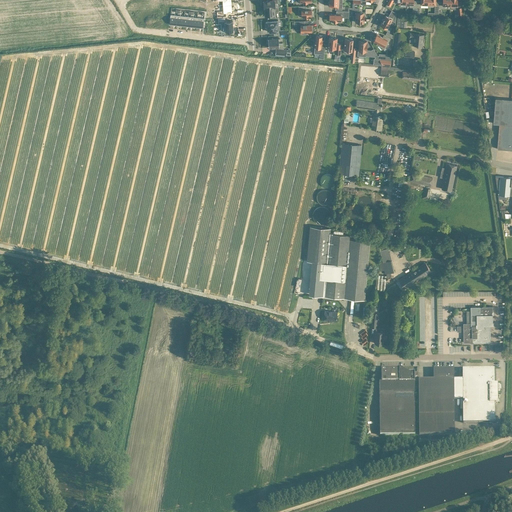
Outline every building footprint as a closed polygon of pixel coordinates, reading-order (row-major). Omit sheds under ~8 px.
[(328,2),(328,5),(329,5),(329,6),(335,6),(335,9),(342,10),(342,6),(338,6),(338,0),(329,0),(329,1),(329,2),(328,2)] [(439,8),(443,8),(443,5),(450,5),(450,0),(442,0),(443,2),(439,2),(439,8)] [(352,11),(352,15),(356,15),(355,22),(359,22),(359,23),(362,23),(362,22),(363,22),(363,21),(364,21),(364,14),(363,14),(364,12),(359,12),(359,8),(354,8),(354,4),(353,3),(353,7),(353,8),(352,11)] [(223,11),(217,11),(217,17),(226,16),(226,13),(232,12),(231,5),(229,5),(223,5),(223,11)] [(305,6),(298,6),(299,13),(301,13),(301,16),(303,16),(303,17),(305,17),(308,17),(310,17),(310,16),(313,16),(312,12),(311,12),(311,11),(310,11),(310,9),(311,9),(307,9),(305,9),(305,6)] [(275,7),(264,8),(265,15),(268,15),(269,15),(270,15),(271,17),(276,17),(276,11),(279,11),(278,7),(275,7)] [(329,14),(328,17),(329,17),(329,20),(332,20),(332,21),(333,21),(337,21),(338,20),(341,20),(341,17),(348,17),(348,11),(337,10),(336,14),(329,14)] [(386,15),(381,25),(387,28),(391,20),(395,22),(396,13),(392,10),(388,16),(386,15)] [(396,26),(406,27),(407,18),(397,16),(396,26)] [(225,18),(218,19),(219,23),(225,23),(225,31),(229,31),(233,31),(232,30),(233,30),(233,20),(225,21),(225,18)] [(277,21),(266,21),(265,23),(266,26),(268,26),(268,30),(270,30),(270,32),(278,31),(277,21)] [(312,30),(313,30),(313,26),(312,26),(312,24),(306,24),(304,24),(304,21),(294,21),(294,25),(297,25),(297,29),(301,29),(301,34),(308,33),(308,32),(312,31),(312,30)] [(410,33),(410,37),(414,38),(414,44),(422,45),(423,34),(415,34),(410,33)] [(385,49),(390,38),(384,35),(383,37),(377,34),(376,36),(375,36),(374,37),(373,39),(373,40),(379,43),(378,45),(385,49)] [(320,53),(324,54),(325,43),(322,43),(322,39),(323,35),(319,35),(316,35),(315,42),(315,43),(315,50),(320,51),(320,53)] [(329,36),(328,48),(336,49),(336,54),(340,54),(341,44),(336,43),(337,37),(334,37),(333,36),(331,36),(330,37),(329,36)] [(268,39),(267,39),(268,43),(269,47),(277,47),(277,48),(276,48),(275,53),(286,55),(287,49),(284,49),(284,43),(279,43),(279,38),(268,38),(268,39)] [(345,38),(344,50),(349,50),(349,53),(349,54),(351,54),(351,56),(355,57),(356,47),(352,47),(353,39),(352,39),(352,38),(348,38),(348,39),(345,38)] [(358,50),(357,55),(365,56),(366,55),(374,56),(375,57),(374,58),(379,58),(377,55),(374,48),(371,50),(366,49),(367,42),(366,42),(367,41),(366,40),(364,40),(363,40),(363,39),(360,39),(360,40),(360,41),(359,41),(359,44),(360,44),(359,50),(358,50)] [(391,56),(377,55),(379,58),(382,65),(390,66),(391,56)] [(378,69),(377,75),(389,76),(390,69),(401,70),(402,67),(390,66),(390,67),(381,66),(381,67),(377,66),(377,69),(378,69)] [(415,73),(412,73),(413,69),(410,69),(409,72),(403,72),(402,79),(415,80),(420,81),(420,74),(415,73)] [(511,99),(495,98),(493,123),(499,124),(497,148),(511,149),(511,99)] [(375,109),(374,115),(378,116),(379,110),(380,110),(381,104),(381,102),(377,102),(377,103),(357,100),(356,107),(375,109)] [(383,116),(378,116),(374,115),(373,115),(372,128),(381,130),(383,116)] [(342,143),(339,173),(359,175),(362,145),(342,143)] [(447,163),(442,188),(451,191),(457,165),(447,163)] [(411,175),(410,181),(419,183),(431,185),(433,177),(412,173),(411,175)] [(511,195),(511,176),(495,176),(497,189),(499,189),(499,194),(504,195),(511,195)] [(423,197),(429,198),(431,188),(425,187),(423,197)] [(310,226),(307,261),(312,262),(310,278),(325,280),(324,296),(349,298),(354,239),(349,239),(349,235),(335,233),(330,233),(330,228),(315,226),(310,226)] [(354,239),(349,298),(365,299),(365,294),(370,241),(354,239)] [(397,243),(392,244),(394,252),(404,249),(402,244),(397,245),(397,243)] [(386,276),(386,275),(377,274),(375,290),(385,291),(386,278),(390,278),(391,272),(395,271),(389,252),(381,254),(383,262),(379,263),(381,271),(383,270),(383,274),(385,273),(385,274),(387,273),(386,276)] [(425,262),(399,280),(404,288),(431,271),(425,262)] [(471,323),(464,323),(464,342),(472,342),(490,342),(490,322),(493,322),(493,314),(492,306),(482,306),(482,307),(480,307),(480,306),(470,306),(471,323)] [(325,311),(324,320),(332,321),(332,320),(336,320),(337,312),(325,311)] [(376,331),(375,343),(377,343),(378,344),(380,344),(381,343),(383,344),(383,340),(384,339),(384,337),(383,336),(384,332),(376,331)] [(379,382),(380,435),(415,435),(415,372),(404,372),(400,372),(399,369),(381,369),(382,382),(379,382)] [(495,369),(463,369),(463,379),(463,400),(463,423),(495,423),(495,403),(498,403),(498,392),(499,392),(501,390),(501,387),(499,386),(498,386),(498,384),(495,384),(495,369)] [(435,380),(419,380),(419,435),(454,435),(454,400),(463,400),(463,379),(454,379),(453,379),(453,370),(435,371),(435,380)]
